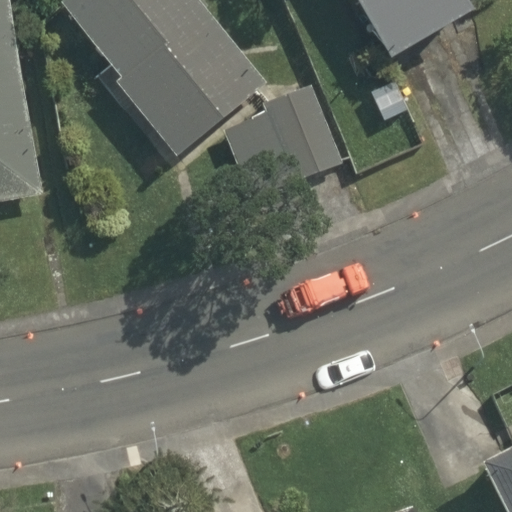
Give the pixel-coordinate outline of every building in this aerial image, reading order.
[(180,0),(82,0),(51,25),(163,166),(255,93),(180,0)] [(324,0),(373,74),(453,22),(447,14),(468,0),(324,0)] [(0,208),(34,201),(0,50),(0,208)] [(303,89),(213,137),(252,211),(342,163),(303,89)] [(511,511),(511,441),(458,467),(480,511),(511,511)]
